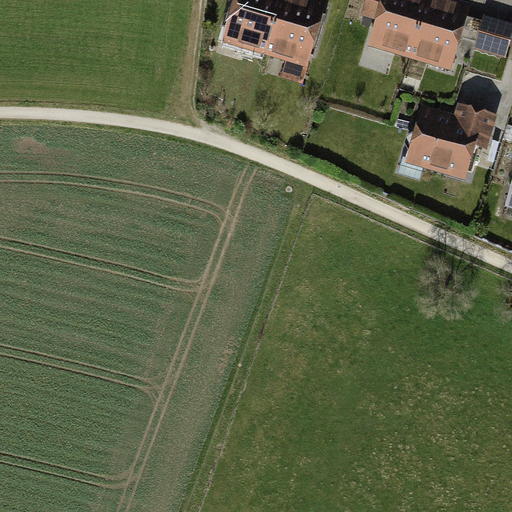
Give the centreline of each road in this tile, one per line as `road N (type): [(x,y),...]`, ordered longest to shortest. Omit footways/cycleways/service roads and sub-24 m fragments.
road 1 (track): [(511,272),(193,126),(0,118)]
road 2 (track): [(193,126),(188,86),(201,0)]
